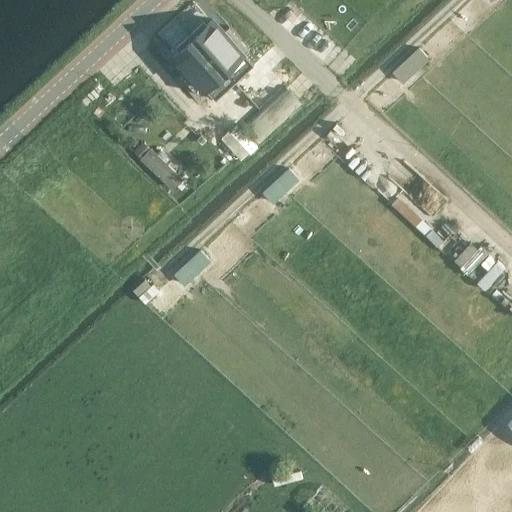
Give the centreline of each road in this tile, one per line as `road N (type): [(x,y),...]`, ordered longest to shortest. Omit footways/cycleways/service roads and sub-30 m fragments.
road 1 (track): [(162,270),(454,0)]
road 2 (tertiary): [(0,144),(155,0)]
